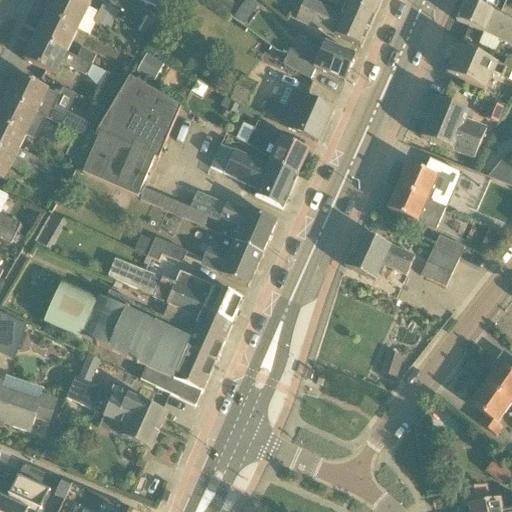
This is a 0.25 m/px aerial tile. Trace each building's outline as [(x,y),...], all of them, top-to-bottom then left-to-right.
[(114,23),(99,15),(89,10),(69,0),(55,0),(47,17),(78,32),(88,38),(95,24),(110,31),(114,23)] [(69,0),(89,10),(93,0),(69,0)] [(162,5),(149,0),(128,0),(135,3),(136,2),(159,12),(162,5)] [(233,16),(243,3),(238,0),(218,0),(216,3),(233,16)] [(305,0),(300,10),(337,26),(339,21),(368,33),(375,17),(347,5),(344,11),(336,7),(334,6),(332,12),(305,0)] [(321,0),(322,1),(334,6),(336,7),(344,11),(347,5),(375,17),(382,0),(321,0)] [(461,12),(456,23),(479,33),(511,48),(511,22),(466,2),(464,6),(461,12)] [(114,23),(119,13),(103,6),(99,15),(114,23)] [(368,33),(340,21),(337,26),(300,10),(296,21),(361,50),(368,33)] [(67,55),(78,32),(47,17),(36,40),(67,55)] [(146,38),(153,23),(147,20),(139,35),(146,38)] [(77,61),(67,55),(36,40),(24,63),(55,78),(62,64),(87,77),(92,67),(77,61)] [(290,50),(282,66),(308,80),(311,81),(316,71),(345,84),(357,59),(326,45),(319,59),(313,57),(312,61),(290,50)] [(458,49),(446,77),(484,94),(492,75),(509,82),(511,74),(511,64),(507,62),(504,69),(458,49)] [(92,67),(95,58),(81,52),(77,61),(92,67)] [(154,83),(163,67),(147,57),(138,73),(154,83)] [(106,112),(121,82),(106,75),(92,105),(106,112)] [(62,129),(63,128),(83,138),(89,125),(68,115),(68,117),(55,111),(61,98),(17,77),(6,100),(45,118),(44,120),(62,129)] [(244,110),(256,86),(241,80),(235,91),(230,103),(244,110)] [(139,201),(143,191),(156,160),(180,109),(130,81),(97,135),(101,136),(83,176),(139,201)] [(333,112),(288,92),(284,100),(280,108),(269,104),(262,120),(318,145),(333,112)] [(44,120),(45,118),(6,100),(0,112),(0,124),(26,137),(34,141),(44,120)] [(254,116),(244,110),(230,103),(225,100),(221,108),(237,117),(239,114),(251,121),(254,116)] [(464,123),(468,114),(437,101),(421,141),(474,162),(486,132),(464,123)] [(490,104),(490,105),(486,114),(484,120),(498,125),(504,110),(490,104)] [(52,168),(19,151),(26,137),(0,124),(0,152),(15,160),(26,165),(40,172),(48,176),(52,168)] [(271,166),(297,179),(309,154),(281,141),(284,136),(258,124),(246,147),(271,162),(270,165),(271,166)] [(74,161),(87,140),(75,135),(72,134),(68,142),(72,143),(68,152),(60,148),(57,153),(74,161)] [(282,212),(297,179),(270,165),(268,171),(221,149),(211,171),(258,193),(255,200),(282,212)] [(0,181),(3,184),(10,170),(15,160),(0,152),(0,181)] [(511,155),(510,154),(487,180),(511,189),(511,155)] [(431,162),(425,174),(408,167),(398,189),(441,208),(446,210),(456,188),(461,175),(431,162)] [(26,165),(21,175),(35,182),(40,173),(40,172),(26,165)] [(482,192),(486,181),(467,173),(463,184),(482,192)] [(398,189),(388,212),(418,226),(436,234),(446,210),(441,208),(398,189)] [(190,211),(143,191),(139,201),(203,229),(208,219),(220,224),(221,221),(237,228),(233,234),(240,237),(236,245),(263,256),(277,224),(250,213),(248,217),(227,208),(197,194),(190,211)] [(161,230),(176,236),(181,221),(167,215),(161,230)] [(20,227),(0,216),(0,227),(16,235),(20,227)] [(0,239),(11,245),(16,235),(0,227),(0,239)] [(43,234),(38,244),(53,250),(57,241),(43,234)] [(406,277),(414,260),(406,255),(361,235),(345,270),(375,283),(383,267),(406,277)] [(248,289),(263,256),(236,245),(216,236),(203,264),(224,273),(222,277),(248,289)] [(433,250),(433,252),(458,263),(465,249),(439,237),(433,250)] [(161,256),(182,265),(187,254),(155,240),(147,258),(158,263),(161,256)] [(458,263),(433,252),(420,278),(446,290),(458,263)] [(153,301),(162,283),(156,280),(115,263),(108,280),(153,301)] [(214,289),(203,285),(180,275),(174,287),(198,297),(196,302),(206,306),(202,315),(232,328),(243,301),(214,289)] [(163,319),(133,306),(130,313),(99,300),(63,284),(45,324),(147,370),(140,383),(177,401),(195,409),(202,395),(224,344),(232,328),(202,315),(206,306),(196,302),(198,297),(174,287),(174,288),(162,283),(153,301),(199,322),(195,333),(163,318),(163,319)] [(0,356),(15,361),(26,328),(0,315),(0,356)] [(396,379),(402,358),(387,354),(381,374),(396,379)] [(81,367),(76,379),(90,386),(96,373),(81,367)] [(511,407),(511,375),(500,367),(485,387),(511,406),(511,407)] [(38,401),(2,389),(3,384),(0,382),(0,424),(30,435),(35,422),(48,427),(56,404),(39,398),(38,401)] [(497,426),(502,418),(511,406),(485,387),(471,408),(485,418),(479,426),(496,438),(502,430),(497,426)] [(167,415),(123,396),(122,400),(103,391),(98,402),(120,412),(121,411),(132,416),(132,417),(147,423),(146,425),(160,431),(167,415)] [(94,410),(92,414),(103,419),(104,419),(126,430),(122,439),(129,443),(144,449),(151,452),(153,448),(156,440),(160,431),(146,425),(147,423),(132,417),(132,416),(121,411),(120,412),(98,402),(94,410)] [(439,404),(433,410),(437,414),(440,415),(444,411),(445,410),(439,404)] [(34,511),(35,510),(39,511),(46,511),(55,495),(22,480),(13,500),(14,500),(12,504),(3,500),(0,505),(0,511),(34,511)] [(61,483),(55,497),(64,501),(70,487),(61,483)] [(499,503),(470,508),(470,511),(511,511),(511,509),(500,511),(499,503)]
